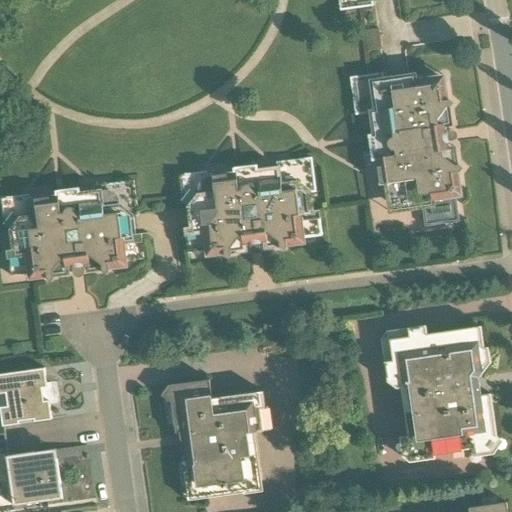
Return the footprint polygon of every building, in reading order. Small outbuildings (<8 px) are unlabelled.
[(386,0),(337,0),(339,12),(373,7),(373,2),(385,0),(386,0)] [(363,32),(366,52),(380,50),(377,30),(363,32)] [(424,228),(460,223),(456,200),(462,199),(460,172),(464,168),(459,165),(455,147),(450,147),(447,128),(452,127),(451,108),(453,103),(449,101),(445,76),(416,79),(415,73),(397,76),(385,78),(383,73),(349,79),(355,116),(368,115),(371,135),(367,135),(371,163),(375,163),(379,187),(384,186),(388,215),(421,210),(424,228)] [(177,175),(187,254),(205,252),(212,257),(239,253),(244,247),(264,244),(271,249),(306,244),(306,239),(321,237),(318,212),(314,212),(312,194),(315,193),(311,159),(276,163),(276,167),(258,169),(257,165),(233,168),(232,173),(214,175),(214,171),(177,175)] [(0,199),(5,234),(9,233),(11,251),(7,252),(7,260),(10,277),(26,276),(28,282),(46,280),(51,282),(53,279),(70,276),(69,270),(71,270),(72,275),(73,277),(75,278),(78,279),(80,278),(82,277),(83,276),(84,274),(83,268),(85,268),(86,275),(101,273),(106,275),(108,272),(129,269),(128,262),(145,259),(141,234),(136,234),(134,217),(138,216),(133,181),(98,186),(98,190),(80,192),(79,188),(54,192),(54,196),(36,198),(36,195),(0,199)] [(426,326),(386,332),(380,340),(387,382),(396,389),(401,388),(408,437),(400,439),(402,457),(410,463),(434,459),(434,455),(453,453),(454,461),(493,455),(503,443),(496,438),(489,394),(480,395),(478,380),(490,364),(487,348),(483,348),(479,327),(428,335),(426,326)] [(46,385),(43,369),(0,375),(0,416),(2,428),(51,421),(49,406),(59,405),(56,383),(46,385)] [(209,380),(168,386),(160,396),(170,404),(175,434),(178,434),(179,441),(183,444),(184,454),(181,459),(185,463),(186,469),(183,473),(187,501),(243,494),(263,492),(255,433),(263,431),(260,410),(265,409),(263,392),(212,398),(209,380)] [(13,507),(61,500),(54,452),(6,459),(6,454),(0,455),(0,475),(9,474),(13,507)]
